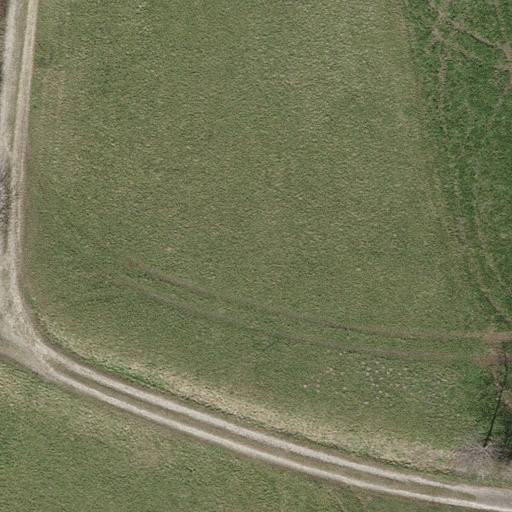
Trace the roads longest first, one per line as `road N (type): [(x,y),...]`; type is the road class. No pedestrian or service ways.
road 1 (track): [(0,325),(331,461),(511,486)]
road 2 (track): [(0,238),(23,0)]
